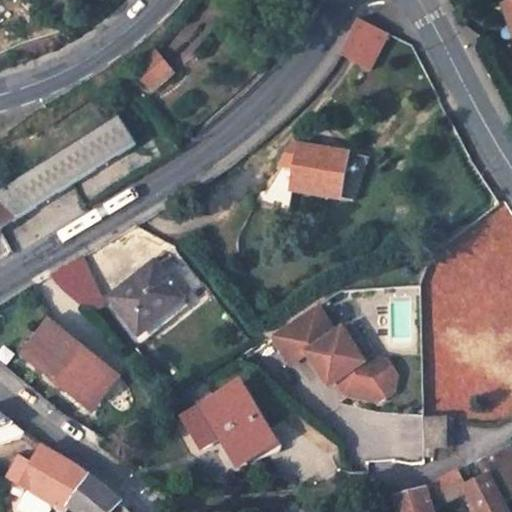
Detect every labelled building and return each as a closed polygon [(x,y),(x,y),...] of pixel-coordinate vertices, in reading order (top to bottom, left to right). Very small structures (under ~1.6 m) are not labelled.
[(389,35),(358,19),(346,45),(341,55),(371,70),(389,35)] [(174,74),(159,55),(139,72),(154,90),(174,74)] [(139,145),(122,118),(51,163),(63,192),(139,145)] [(295,145),(259,204),(289,212),(293,189),(342,199),(349,154),(295,145)] [(0,231),(63,192),(51,163),(0,192),(0,231)] [(88,258),(59,271),(77,312),(106,300),(88,258)] [(185,298),(157,262),(110,298),(138,334),(185,298)] [(317,308),(272,337),(290,366),(307,355),(320,376),(327,371),(335,383),(344,397),(378,404),(392,395),(396,379),(386,363),(369,359),(363,363),(353,347),(359,343),(348,326),(335,335),(317,308)] [(37,362),(30,356),(52,329),(111,377),(89,404),(82,398),(78,402),(90,412),(120,375),(51,320),(22,357),(33,367),(37,362)] [(37,362),(33,367),(78,402),(82,398),(89,404),(111,377),(52,329),(30,356),(37,362)] [(363,363),(369,359),(359,343),(353,347),(363,363)] [(327,387),(335,383),(327,371),(320,376),(327,387)] [(274,446),(237,386),(184,417),(203,447),(221,437),(233,456),(252,451),(256,456),(274,446)] [(0,440),(5,444),(31,435),(26,430),(0,408),(0,440)] [(453,447),(452,419),(428,420),(428,448),(446,448),(453,447)] [(20,457),(8,477),(57,507),(60,511),(63,511),(91,477),(73,465),(44,445),(33,463),(20,457)] [(428,457),(446,457),(446,448),(428,448),(428,457)] [(233,456),(239,467),(256,456),(252,451),(233,456)] [(509,511),(504,502),(511,497),(511,468),(504,453),(482,464),(488,477),(465,486),(459,471),(438,483),(447,504),(467,492),(478,511),(509,511)] [(0,462),(0,466),(2,474),(8,477),(20,457),(14,458),(0,462)] [(129,511),(123,503),(91,477),(63,511),(129,511)] [(442,511),(441,506),(447,504),(438,483),(427,489),(433,511),(442,511)] [(401,511),(433,511),(427,489),(397,497),(401,511)]
